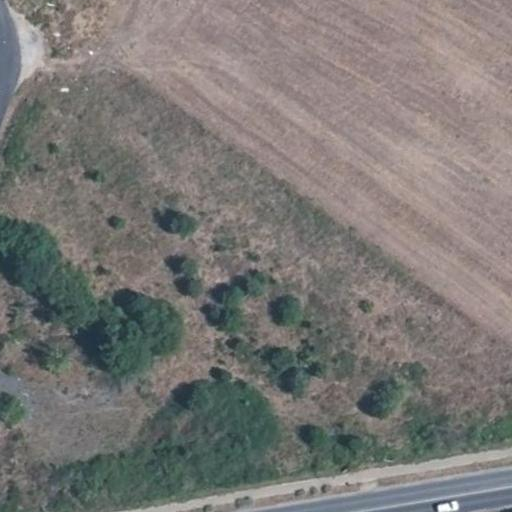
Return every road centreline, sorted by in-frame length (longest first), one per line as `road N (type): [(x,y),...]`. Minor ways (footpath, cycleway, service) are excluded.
road 1 (unknown): [(127,0),(82,60),(2,60)]
road 2 (primary): [(377,511),(511,489)]
